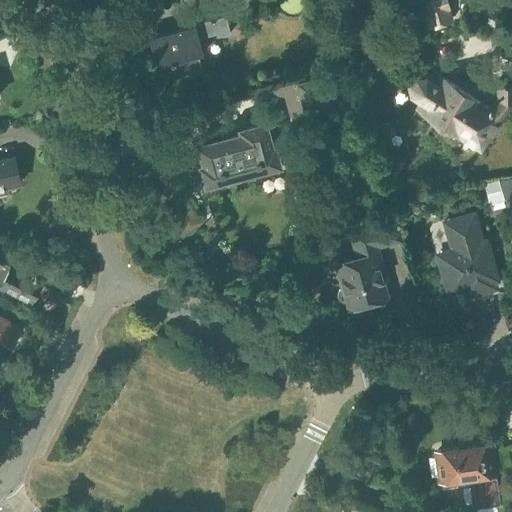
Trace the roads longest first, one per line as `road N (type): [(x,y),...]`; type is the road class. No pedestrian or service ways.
road 1 (residential): [(105,281),(94,181),(35,0)]
road 2 (residential): [(327,390),(105,281)]
road 3 (residential): [(105,281),(0,487)]
road 4 (residential): [(327,390),(511,358)]
road 5 (residential): [(270,511),(327,390)]
